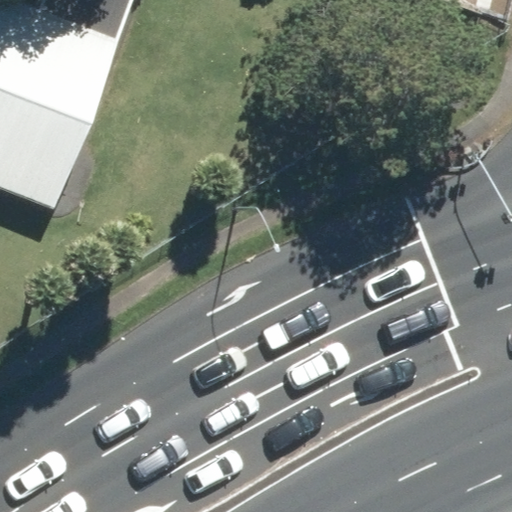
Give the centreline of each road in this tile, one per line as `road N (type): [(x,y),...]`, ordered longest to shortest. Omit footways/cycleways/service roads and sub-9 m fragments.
road 1 (primary): [(0,506),(203,375),(383,283),(511,236)]
road 2 (primary): [(511,426),(340,511)]
